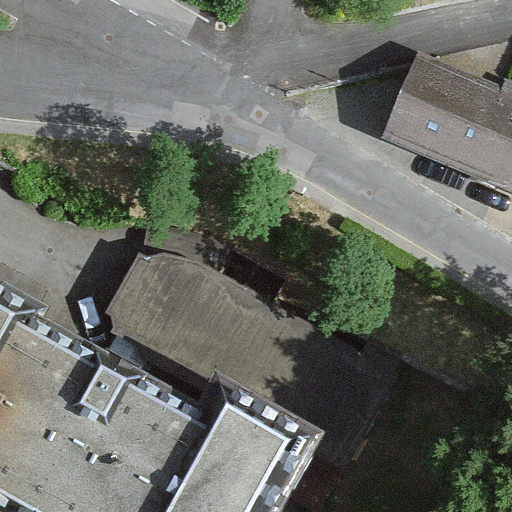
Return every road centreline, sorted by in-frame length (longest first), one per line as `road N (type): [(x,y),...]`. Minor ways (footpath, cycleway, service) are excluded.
road 1 (tertiary): [(202,87),(511,271)]
road 2 (residential): [(511,17),(268,61)]
road 3 (tertiary): [(0,78),(202,87)]
road 4 (residential): [(202,87),(57,0)]
